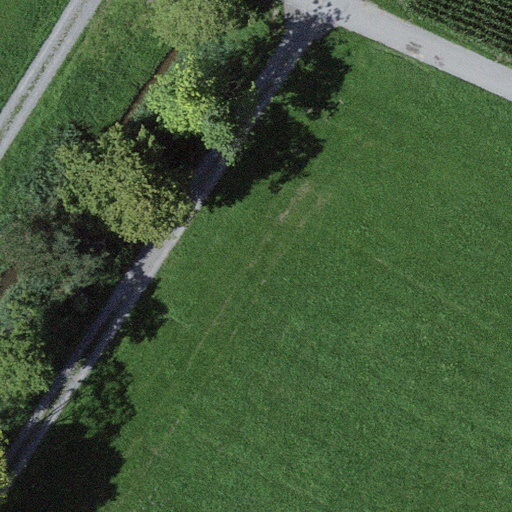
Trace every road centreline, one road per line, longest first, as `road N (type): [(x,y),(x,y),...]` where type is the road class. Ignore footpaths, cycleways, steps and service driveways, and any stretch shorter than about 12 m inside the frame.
road 1 (track): [(326,0),(0,483)]
road 2 (track): [(511,87),(318,0)]
road 3 (track): [(97,0),(0,143)]
